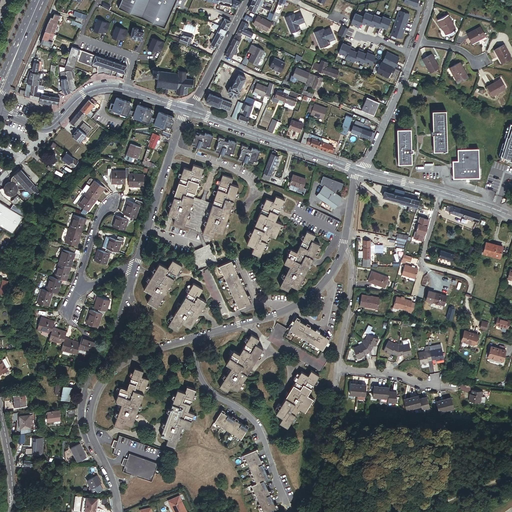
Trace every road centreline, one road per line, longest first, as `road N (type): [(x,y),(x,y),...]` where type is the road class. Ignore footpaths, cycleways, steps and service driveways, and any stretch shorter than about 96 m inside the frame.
road 1 (tertiary): [(0,111),(47,128),(83,95),(113,88),(187,110)]
road 2 (unclassified): [(198,336),(202,383),(258,426),(287,505)]
road 3 (unclassified): [(135,266),(82,398),(80,422),(91,440)]
road 4 (unclassified): [(344,246),(305,300),(198,336)]
road 5 (tertiary): [(187,110),(356,170)]
road 6 (unclassified): [(198,336),(141,353),(106,376),(89,406),(91,440)]
road 7 (unclassified): [(135,266),(187,110)]
road 8 (unclassified): [(337,369),(320,505)]
road 9 (residential): [(441,191),(424,262),(468,277),(468,293)]
road 10 (unclassified): [(414,54),(363,172)]
road 11 (unclassified): [(187,110),(247,0)]
road 12 (unclassified): [(344,246),(351,282),(337,369)]
